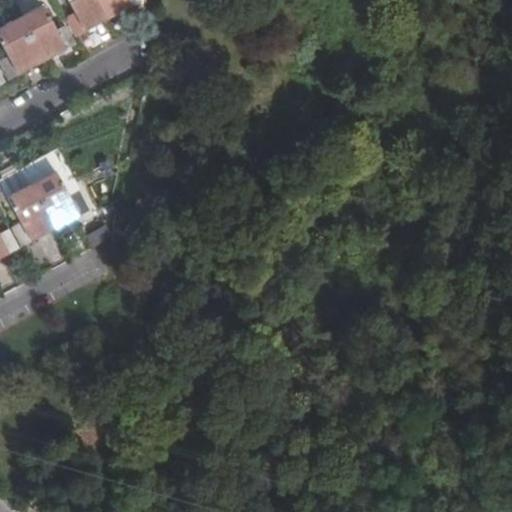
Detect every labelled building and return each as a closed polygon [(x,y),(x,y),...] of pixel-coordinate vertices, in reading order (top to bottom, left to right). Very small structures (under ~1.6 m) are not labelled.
[(71,0),(78,13),(72,16),(80,30),(133,0),(71,0)] [(55,34),(39,7),(0,28),(0,38),(10,58),(3,61),(10,74),(69,43),(63,30),(55,34)] [(20,169),(0,179),(0,180),(8,195),(29,184),(20,169)] [(68,198),(53,171),(29,184),(8,195),(23,223),(17,226),(24,240),(82,208),(75,195),(68,198)] [(0,199),(8,195),(0,180),(0,199)] [(0,235),(0,252),(11,246),(5,233),(0,235)]
